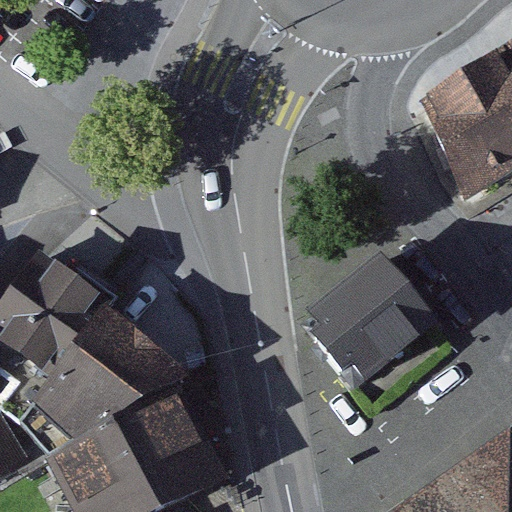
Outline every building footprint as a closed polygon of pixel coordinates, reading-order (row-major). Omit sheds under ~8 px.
[(470,222),(511,194),(511,70),(413,134),(470,222)] [(385,271),(307,333),(362,401),(440,338),(385,271)] [(177,401),(62,279),(0,379),(66,469),(177,401)] [(177,401),(66,469),(91,511),(181,511),(227,486),(177,401)] [(0,479),(30,461),(0,411),(0,479)] [(511,511),(511,449),(422,511),(511,511)]
